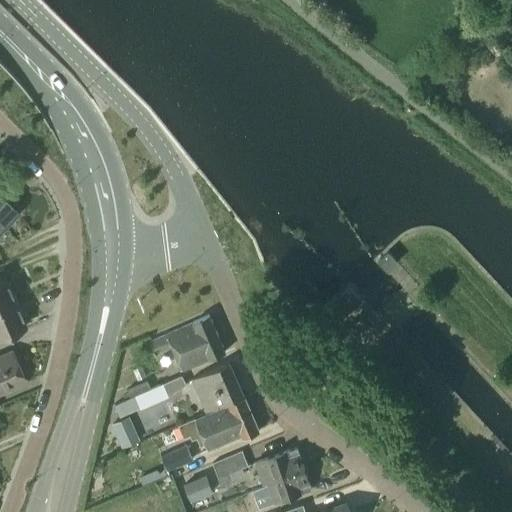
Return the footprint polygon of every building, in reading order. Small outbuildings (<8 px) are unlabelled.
[(477,36),(491,48),(498,41),(484,28),(477,36)] [(0,195),(0,229),(18,212),(0,195)] [(397,261),(388,252),(378,261),(387,270),(397,261)] [(149,296),(190,285),(185,265),(144,276),(149,296)] [(0,307),(17,300),(12,288),(14,285),(11,279),(8,279),(6,276),(0,278),(0,307)] [(194,283),(153,299),(160,317),(183,308),(186,315),(204,308),(194,283)] [(358,297),(349,287),(340,296),(349,306),(358,297)] [(17,300),(0,307),(0,337),(27,324),(26,321),(28,318),(25,310),(21,310),(17,300)] [(224,352),(209,316),(150,342),(155,353),(172,346),(183,370),(208,359),(209,360),(224,352)] [(12,352),(0,356),(0,393),(24,383),(12,352)] [(229,363),(192,379),(206,412),(244,396),(229,363)] [(186,384),(182,375),(150,388),(138,394),(115,404),(120,416),(140,407),(141,409),(168,397),(186,384)] [(130,397),(135,395),(138,394),(150,388),(146,379),(126,388),(130,397)] [(259,431),(244,397),(181,424),(187,437),(193,435),(199,448),(205,445),(207,451),(241,436),(242,438),(259,431)] [(173,468),(192,459),(186,446),(167,454),(173,468)] [(263,483),(304,469),(297,449),(256,463),(263,483)] [(248,466),(242,450),(212,463),(218,478),(248,466)] [(311,489),(304,469),(263,483),(270,503),(311,489)] [(161,502),(178,494),(169,475),(153,482),(161,502)] [(205,477),(186,485),(191,499),(211,492),(205,477)] [(348,511),(345,502),(316,511),(305,511),(303,503),(279,511),(348,511)]
